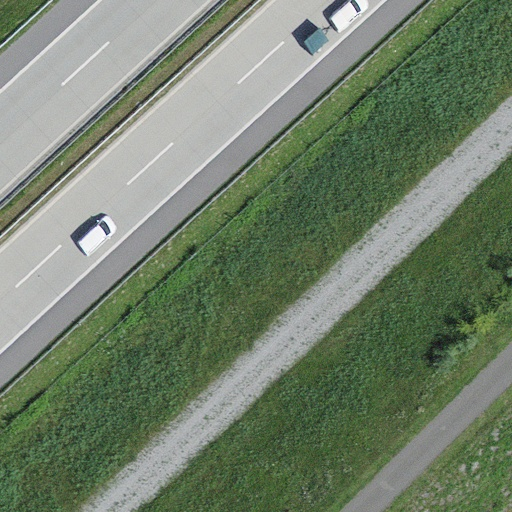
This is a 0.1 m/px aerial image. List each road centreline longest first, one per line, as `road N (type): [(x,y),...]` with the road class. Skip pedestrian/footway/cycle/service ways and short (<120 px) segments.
road 1 (track): [(511,120),(107,511)]
road 2 (motorway): [(0,304),(332,0)]
road 3 (motorway): [(159,0),(0,146)]
road 4 (track): [(511,370),(368,511)]
